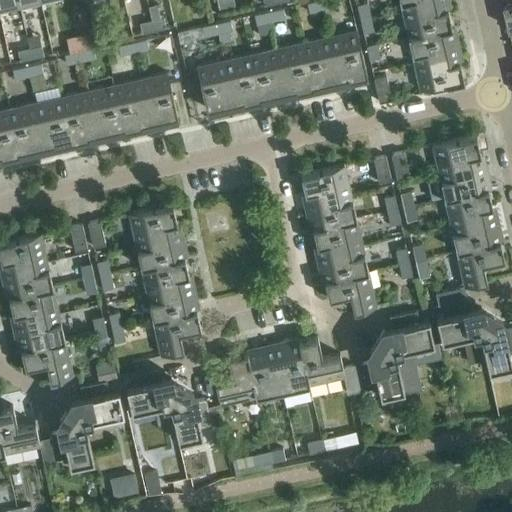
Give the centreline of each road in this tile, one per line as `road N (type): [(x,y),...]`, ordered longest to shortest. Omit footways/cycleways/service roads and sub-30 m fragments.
road 1 (residential): [(270,146),(0,206)]
road 2 (residential): [(502,94),(270,146)]
road 3 (residential): [(270,146),(299,291)]
road 4 (residential): [(299,291),(216,310),(186,364)]
